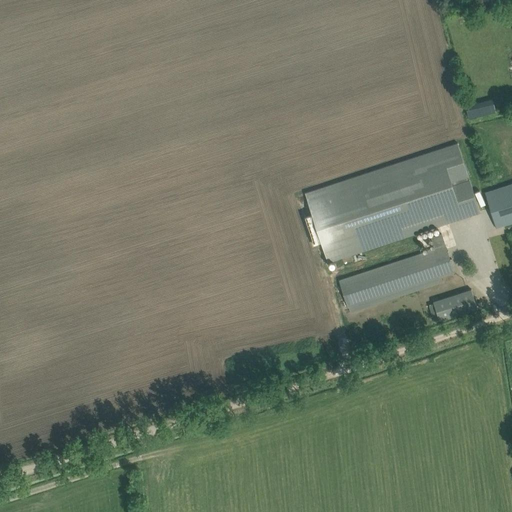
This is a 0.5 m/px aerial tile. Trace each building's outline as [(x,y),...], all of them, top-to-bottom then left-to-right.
[(473,117),(496,112),(493,98),(470,103),(473,117)] [(457,143),(305,192),(328,262),(480,213),(457,143)] [(511,182),(486,191),(497,225),(511,220),(511,182)] [(442,276),(454,272),(441,233),(431,237),(435,249),(339,280),(350,313),(444,282),(442,276)] [(477,309),(471,289),(433,301),(440,321),(477,309)]
